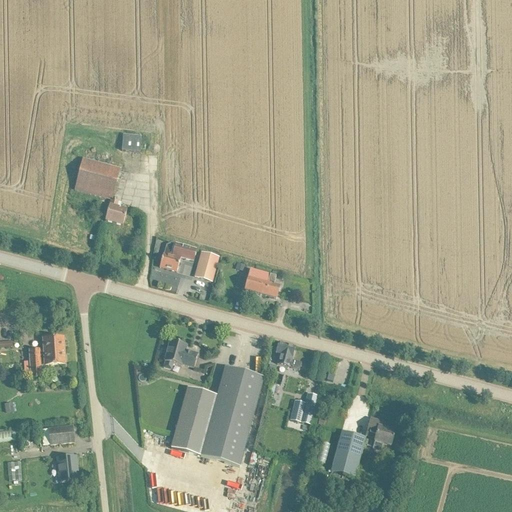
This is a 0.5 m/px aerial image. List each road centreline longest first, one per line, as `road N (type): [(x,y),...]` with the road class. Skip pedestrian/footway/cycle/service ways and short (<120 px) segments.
road 1 (unclassified): [(511,395),(82,280)]
road 2 (track): [(304,0),(309,276)]
road 3 (unclassified): [(106,511),(82,280)]
